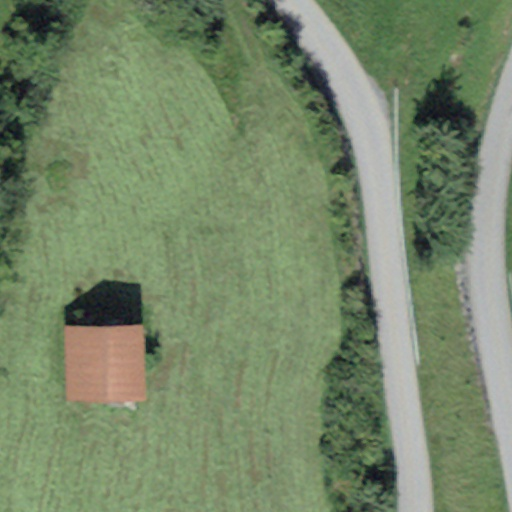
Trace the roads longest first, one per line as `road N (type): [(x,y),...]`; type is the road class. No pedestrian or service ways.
road 1 (unclassified): [(412,511),(377,161),(333,57),(292,0)]
road 2 (unclassified): [(511,214),(292,186),(133,205),(0,241)]
road 3 (unclassified): [(511,104),(484,213),(480,268),(511,427)]
